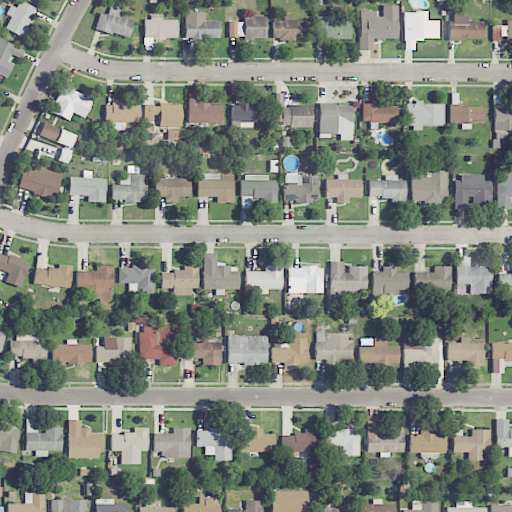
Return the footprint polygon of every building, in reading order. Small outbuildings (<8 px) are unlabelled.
[(37,9),(19,0),(16,7),(10,5),(5,14),(11,17),(5,29),(23,38),(37,9)] [(107,14),(99,12),(95,28),(128,38),(133,20),(118,16),(120,8),(110,5),(107,14)] [(359,49),(372,50),(372,39),(397,39),(398,5),(383,5),(383,13),(360,12),(359,49)] [(219,20),(205,21),(204,12),(184,12),(185,39),(219,38),(219,20)] [(438,39),(438,20),(427,20),(427,13),(404,12),(403,50),(413,50),(414,38),(438,39)] [(351,39),(351,14),(339,14),(339,18),(316,17),(316,48),(323,48),(323,39),(351,39)] [(272,39),(306,39),(306,20),(293,20),(293,15),(283,15),(283,20),(272,19),(272,39)] [(449,39),(482,39),(482,21),(467,21),(467,15),(449,15),(449,39)] [(177,20),(162,19),(162,17),(144,17),(143,38),(177,39),(177,20)] [(228,21),(228,37),(242,37),(243,39),(265,39),(265,17),(243,17),(243,21),(228,21)] [(511,19),(506,20),(506,25),(492,25),(492,40),(503,40),(511,40),(511,19)] [(0,73),(7,77),(15,60),(18,62),(24,50),(0,38),(0,73)] [(49,112),(69,120),(72,112),(84,118),(92,99),(60,86),(49,112)] [(221,123),(221,104),(196,104),(196,93),(188,93),(187,123),(221,123)] [(312,105),(283,105),(283,93),(275,93),(275,104),(274,104),(274,125),(311,126),(312,105)] [(104,121),(112,121),(112,130),(125,130),(125,122),(139,123),(140,103),(105,103),(104,121)] [(443,103),(405,103),(405,128),(422,128),(422,125),(443,126),(443,103)] [(181,105),(143,104),(143,122),(152,122),(153,115),(159,115),(159,126),(181,127),(181,105)] [(266,104),(231,104),(231,128),(252,128),(252,123),(266,123),(266,104)] [(352,104),(319,105),(319,136),(340,135),(340,140),(352,140),(352,104)] [(397,105),(361,104),(361,122),(396,123),(397,105)] [(493,130),(511,129),(511,104),(493,105),(493,130)] [(448,123),(484,123),(484,106),(449,105),(448,123)] [(53,140),(57,127),(43,122),(39,136),(53,140)] [(75,135),(60,129),(55,142),(70,148),(75,135)] [(22,172),(18,188),(56,198),(62,173),(29,165),(27,173),(22,172)] [(446,172),(411,171),(410,201),(445,202),(446,172)] [(233,173),(197,174),(197,197),(216,196),(216,202),(233,202),(233,173)] [(511,203),(511,173),(504,173),(504,180),(496,180),(496,208),(511,208),(511,203)] [(318,175),(284,174),(284,201),(317,202),(318,175)] [(146,175),(119,175),(119,184),(111,184),(111,200),(146,201),(146,175)] [(361,179),(346,179),(346,175),(336,175),(336,179),(324,179),(325,197),(335,197),(335,203),(348,203),(348,197),(361,197),(361,179)] [(405,180),(397,180),(397,175),(384,175),(384,180),(368,180),(368,197),(390,197),(390,203),(405,203),(405,180)] [(277,202),(276,180),(268,180),(268,176),(239,176),(240,195),(241,195),(241,207),(246,207),(246,198),(261,197),(261,203),(277,202)] [(452,176),(453,209),(467,208),(467,203),(490,203),(490,181),(483,181),(482,176),(452,176)] [(68,195),(88,195),(87,201),(104,202),(106,178),(69,177),(68,195)] [(189,178),(154,179),(155,197),(165,196),(165,202),(177,202),(177,197),(190,196),(189,178)] [(20,287),(28,262),(0,252),(0,269),(8,272),(5,282),(20,287)] [(490,294),(490,267),(469,267),(469,257),(455,257),(455,284),(469,284),(469,294),(490,294)] [(358,295),(358,289),(366,289),(366,266),(344,266),(345,261),(329,261),(329,295),(358,295)] [(72,265),(57,264),(56,269),(34,266),(32,284),(69,288),(72,265)] [(161,271),(160,288),(173,288),(173,295),(191,295),(191,288),(197,288),(198,266),(182,265),(182,271),(161,271)] [(239,289),(238,271),(230,271),(230,265),(213,266),(213,271),(203,271),(203,289),(239,289)] [(245,288),(258,289),(258,294),(267,294),(267,289),(281,289),(282,265),(264,265),(264,271),(245,271),(245,288)] [(76,271),(76,288),(90,288),(89,295),(97,295),(97,301),(111,302),(112,266),(95,266),(95,271),(76,271)] [(154,293),(153,266),(118,267),(118,283),(128,283),(128,293),(154,293)] [(407,289),(407,271),(395,271),(395,266),(381,266),(381,272),(372,271),(371,296),(395,296),(396,289),(407,289)] [(450,289),(450,266),(433,266),(433,272),(414,272),(414,290),(450,289)] [(287,267),(287,294),(322,293),(322,267),(287,267)] [(511,297),(511,270),(498,271),(498,289),(505,289),(505,298),(511,297)] [(176,365),(177,332),(169,332),(169,326),(139,325),(139,359),(158,359),(158,365),(176,365)] [(46,340),(29,340),(29,332),(15,332),(15,340),(9,340),(9,357),(31,358),(31,363),(46,363),(46,340)] [(315,359),(325,360),(325,365),(338,365),(338,360),(350,360),(351,333),(315,332),(315,359)] [(267,335),(227,335),(227,364),(266,364),(267,335)] [(95,362),(129,362),(130,337),(103,337),(103,346),(95,346),(95,362)] [(184,341),(184,358),(202,358),(202,365),(219,365),(219,337),(205,337),(205,341),(184,341)] [(483,343),(468,343),(468,337),(459,337),(459,343),(447,342),(446,360),(468,360),(468,365),(483,365),(483,343)] [(398,346),(385,346),(385,338),(359,338),(359,364),(398,364),(398,346)] [(402,338),(402,361),(415,361),(415,366),(437,366),(437,338),(402,338)] [(306,339),(284,339),(284,347),(271,347),(270,364),(305,364),(306,339)] [(90,364),(91,344),(75,344),(75,340),(67,340),(67,344),(51,344),(51,373),(64,373),(65,363),(90,364)] [(491,360),(511,359),(511,342),(490,343),(491,360)] [(25,450),(35,450),(35,456),(48,456),(48,450),(61,451),(61,427),(39,427),(39,419),(25,419),(25,450)] [(495,447),(507,447),(508,456),(511,456),(511,429),(508,430),(507,419),(495,419),(495,447)] [(102,433),(90,433),(90,427),(80,427),(80,420),(68,420),(67,457),(102,458),(102,433)] [(0,451),(16,453),(18,426),(0,423),(0,451)] [(189,457),(190,428),(172,427),(172,433),(153,433),(153,451),(160,451),(160,457),(189,457)] [(139,464),(140,450),(147,451),(147,428),(133,428),(132,434),(110,433),(110,451),(120,451),(120,464),(139,464)] [(196,428),(195,446),(205,446),(204,454),(213,455),(213,460),(231,460),(232,429),(196,428)] [(274,452),(274,434),(262,433),(262,428),(249,428),(249,432),(239,432),(239,451),(274,452)] [(318,452),(318,429),(303,429),(303,435),(282,434),(282,451),(318,452)] [(359,456),(359,430),(324,429),(324,446),(342,447),(341,455),(359,456)] [(410,434),(410,452),(443,453),(444,438),(435,438),(435,429),(420,429),(420,434),(410,434)] [(470,436),(452,436),(452,452),(468,452),(468,460),(482,460),(482,452),(489,452),(490,429),(471,429),(470,436)] [(269,511),(306,511),(307,491),(270,490),(269,511)] [(7,504),(7,511),(43,511),(43,492),(24,492),(24,503),(7,504)] [(182,511),(219,511),(220,504),(214,504),(214,497),(198,497),(198,504),(183,504),(182,511)] [(93,511),(126,511),(126,503),(113,504),(113,498),(94,499),(93,511)] [(85,511),(86,500),(51,499),(50,511),(85,511)] [(358,511),(394,511),(394,504),(381,504),(381,499),(371,499),(371,504),(358,504),(358,511)] [(139,507),(138,511),(173,511),(173,506),(160,507),(160,500),(151,500),(151,506),(139,507)] [(226,511),(261,511),(261,500),(244,500),(244,510),(227,509),(226,511)] [(420,510),(403,509),(402,511),(437,511),(437,500),(420,500),(420,510)] [(485,511),(486,508),(471,507),(471,502),(455,502),(455,508),(446,507),(445,511),(485,511)]
